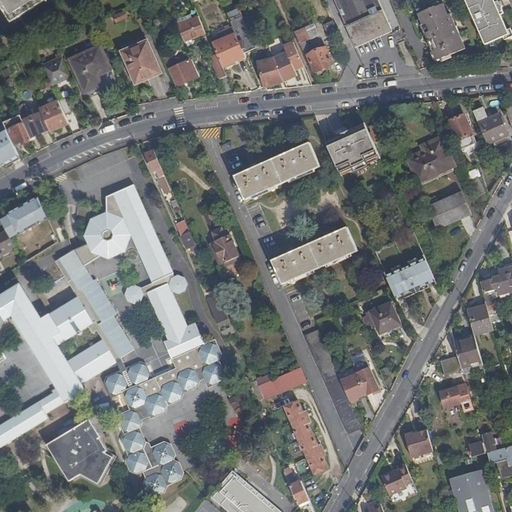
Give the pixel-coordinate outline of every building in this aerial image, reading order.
[(0,0),(0,5),(10,20),(42,0),(0,0)] [(262,4),(259,0),(257,0),(250,3),(253,9),(262,4)] [(390,29),(377,0),(334,0),(354,45),(390,29)] [(377,0),(390,29),(400,25),(389,0),(377,0)] [(495,0),(466,0),(486,44),(510,34),(495,0)] [(448,15),(444,4),(419,15),(423,25),(422,26),(425,34),(423,35),(421,39),(423,42),(426,43),(428,48),(431,46),(438,60),(447,56),(448,57),(465,49),(450,14),(448,15)] [(256,47),(240,8),(227,13),(236,36),(244,52),(256,47)] [(125,10),(113,15),(117,23),(128,18),(125,10)] [(198,16),(178,25),(185,42),(206,33),(198,16)] [(312,24),(304,27),(309,40),(317,36),(312,24)] [(304,27),(294,32),(305,57),(308,57),(315,73),(333,65),(325,47),(324,48),(317,51),(310,54),(305,42),(309,40),(304,27)] [(234,60),(245,55),(244,52),(236,36),(214,45),(220,58),(223,67),(235,62),(234,60)] [(148,43),(125,53),(137,81),(146,77),(147,80),(162,74),(148,43)] [(295,70),(304,67),(293,43),(285,46),(288,53),(274,58),(284,82),(298,75),(295,70)] [(101,49),(72,62),(87,95),(100,89),(96,79),(111,72),(101,49)] [(171,58),(166,61),(177,87),(197,78),(189,62),(181,66),(178,67),(175,68),(171,58)] [(220,79),(227,76),(223,67),(220,58),(213,61),(220,79)] [(265,87),(284,82),(274,58),(258,63),(265,87)] [(69,83),(73,81),(64,59),(45,67),(52,85),(67,79),(69,83)] [(65,98),(59,100),(60,103),(64,113),(65,115),(72,112),(65,98)] [(21,103),(16,105),(19,113),(23,121),(24,120),(31,137),(47,130),(39,113),(26,119),(24,113),(25,112),(21,103)] [(484,108),(474,112),(488,143),(509,134),(501,116),(490,121),(484,108)] [(23,143),(31,140),(23,121),(19,113),(3,120),(6,128),(9,127),(15,141),(21,139),(23,143)] [(51,131),(69,123),(65,115),(64,113),(46,121),(51,131)] [(472,134),(463,113),(450,120),(458,140),(472,134)] [(365,122),(348,130),(350,133),(366,126),(365,122)] [(372,132),(370,133),(373,141),(376,139),(377,142),(383,139),(377,125),(370,128),(372,132)] [(366,160),(379,155),(373,141),(370,133),(366,126),(350,133),(348,130),(341,133),(342,136),(326,143),(339,172),(352,166),(353,169),(354,172),(357,170),(368,166),(367,164),(366,160)] [(0,165),(19,155),(7,130),(0,134),(0,165)] [(326,143),(342,136),(341,133),(325,140),(326,143)] [(431,152),(410,161),(419,182),(452,168),(441,141),(429,146),(431,152)] [(309,144),(234,176),(244,199),(320,167),(309,144)] [(154,149),(145,153),(153,170),(157,169),(160,176),(159,176),(164,189),(171,186),(154,149)] [(511,163),(507,151),(494,157),(503,177),(511,163)] [(367,164),(381,158),(379,155),(366,160),(367,164)] [(340,175),(353,169),(352,166),(339,172),(340,175)] [(485,193),(479,178),(472,181),(478,196),(485,193)] [(168,274),(171,272),(131,180),(102,191),(103,195),(103,206),(87,212),(87,213),(79,229),(83,237),(52,257),(75,293),(47,312),(48,314),(41,318),(46,326),(27,338),(56,384),(51,386),(53,388),(0,422),(0,437),(4,444),(11,440),(48,416),(45,411),(41,406),(62,393),(66,399),(66,400),(86,387),(82,380),(133,346),(110,309),(113,307),(91,274),(89,275),(79,260),(95,249),(103,252),(120,245),(122,239),(127,229),(149,279),(152,285),(145,289),(167,336),(162,338),(173,364),(153,373),(146,358),(142,357),(108,372),(106,377),(114,393),(125,389),(132,405),(130,406),(124,408),(121,416),(127,430),(124,436),(131,451),(128,458),(131,466),(139,469),(144,467),(140,457),(148,454),(144,444),(147,438),(141,424),(143,418),(142,415),(150,412),(152,414),(166,408),(169,401),(181,395),(184,389),(197,383),(200,377),(198,372),(202,370),(208,384),(222,377),(224,371),(217,356),(220,351),(214,335),(203,340),(194,319),(185,322),(169,287),(166,280),(168,274)] [(473,215),(463,193),(428,208),(438,230),(473,215)] [(11,238),(48,218),(39,197),(0,217),(0,219),(6,229),(11,238)] [(187,222),(178,226),(182,235),(191,231),(187,222)] [(211,242),(220,263),(240,254),(231,233),(226,235),(222,226),(212,230),(216,240),(211,242)] [(346,228),(271,260),(282,284),(357,253),(346,228)] [(0,232),(0,234),(2,238),(5,236),(12,247),(14,245),(11,238),(6,229),(0,232)] [(188,248),(197,244),(191,231),(182,235),(188,248)] [(0,253),(12,247),(5,236),(2,238),(0,234),(0,253)] [(424,255),(412,259),(422,281),(434,276),(424,255)] [(411,286),(422,281),(412,259),(398,265),(407,285),(410,283),(411,286)] [(391,291),(407,285),(398,265),(383,272),(389,285),(391,291)] [(511,266),(499,269),(501,276),(490,279),(491,281),(482,283),(484,292),(486,291),(490,290),(498,288),(500,298),(511,294),(511,266)] [(175,271),(171,272),(168,274),(166,280),(169,287),(175,290),(182,286),(185,280),(181,274),(175,271)] [(149,279),(138,284),(132,281),(124,284),(122,291),(125,298),(131,300),(138,297),(141,291),(145,289),(152,285),(149,279)] [(0,295),(12,314),(27,338),(46,326),(41,318),(19,283),(0,294),(0,295)] [(495,308),(490,290),(486,291),(484,292),(488,305),(490,310),(495,308)] [(0,295),(0,321),(12,314),(0,295)] [(219,323),(230,318),(223,302),(212,307),(219,323)] [(388,302),(366,313),(376,333),(398,324),(388,302)] [(476,334),(495,329),(490,310),(488,305),(469,310),(476,334)] [(347,434),(363,427),(352,401),(343,380),(320,329),(304,335),(347,434)] [(462,367),(483,362),(476,335),(455,341),(459,357),(462,367)] [(462,367),(459,357),(442,361),(445,372),(462,367)] [(266,399),(307,380),(301,366),(269,380),(259,385),(266,399)] [(358,371),(359,373),(368,393),(368,394),(381,389),(371,366),(358,371)] [(359,373),(343,380),(352,401),(368,393),(359,373)] [(266,375),(257,379),(259,385),(269,380),(266,375)] [(466,380),(440,388),(445,403),(471,396),(466,380)] [(254,387),(260,402),(266,399),(259,385),(254,387)] [(45,411),(66,399),(62,393),(41,406),(45,411)] [(303,411),(298,399),(286,406),(296,430),(295,430),(303,449),(305,448),(316,473),(329,467),(324,455),(327,454),(322,443),(318,445),(308,422),(311,420),(307,410),(303,411)] [(449,428),(462,425),(458,407),(446,409),(449,428)] [(82,472),(101,481),(107,470),(109,470),(111,466),(109,465),(115,454),(108,449),(109,446),(101,434),(103,433),(90,415),(49,442),(72,479),(82,472)] [(412,456),(434,450),(428,428),(414,433),(413,430),(405,432),(412,456)] [(484,435),(489,453),(507,448),(506,445),(497,447),(493,433),(484,435)] [(149,440),(147,438),(144,444),(148,454),(152,463),(145,466),(148,473),(145,480),(149,489),(156,491),(165,487),(168,481),(181,475),(184,469),(180,458),(174,456),(176,451),(172,440),(164,438),(151,444),(149,440)] [(473,454),(474,457),(487,453),(484,443),(471,446),(473,454)] [(511,446),(507,448),(489,453),(492,464),(498,463),(503,481),(511,478),(511,446)] [(152,463),(148,454),(140,457),(144,467),(145,466),(152,463)] [(293,511),(297,507),(241,459),(206,499),(220,511),(293,511)] [(406,484),(413,481),(406,463),(398,467),(399,470),(382,476),(390,495),(407,487),(406,484)] [(494,511),(483,470),(452,478),(460,511),(494,511)] [(299,503),(310,498),(302,480),(295,483),(291,474),(287,475),(299,503)] [(384,511),(380,503),(364,510),(364,511),(384,511)]
